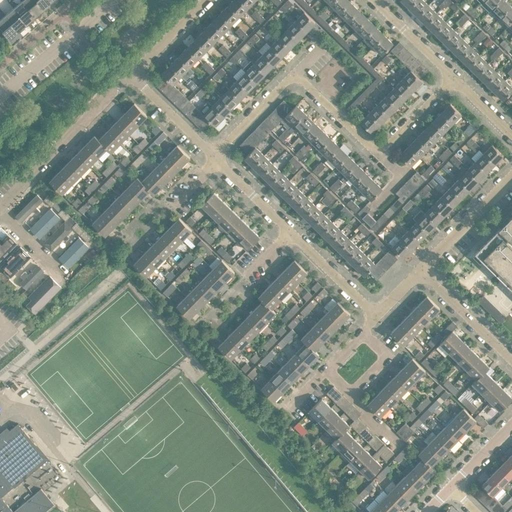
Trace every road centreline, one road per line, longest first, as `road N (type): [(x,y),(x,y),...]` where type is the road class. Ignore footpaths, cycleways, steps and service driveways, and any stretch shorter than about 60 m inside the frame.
road 1 (residential): [(454,79),(378,149),(294,74),(213,157)]
road 2 (residential): [(56,271),(3,203),(130,76)]
road 3 (residential): [(113,0),(0,95)]
road 4 (residential): [(420,273),(511,175)]
road 5 (residential): [(511,360),(420,273)]
